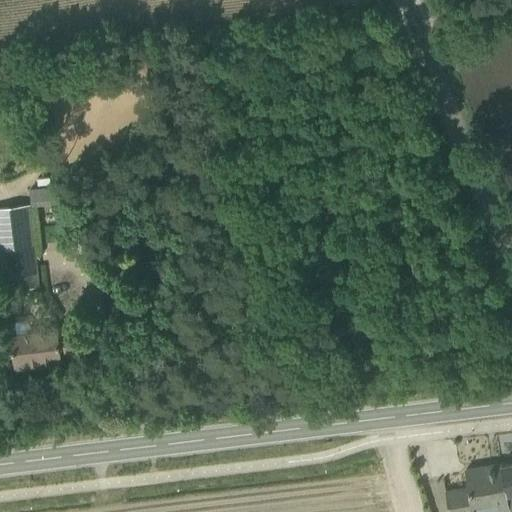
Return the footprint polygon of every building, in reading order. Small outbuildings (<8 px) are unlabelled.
[(35,203),(54,200),(52,184),(32,187),(35,203)] [(0,288),(38,284),(29,204),(0,207),(0,288)] [(61,356),(79,353),(75,326),(31,330),(30,327),(29,324),(24,320),(14,321),(9,325),(14,368),(62,363),(61,356)] [(509,508),(511,507),(511,460),(501,462),(509,508)] [(482,511),(509,508),(501,462),(465,468),(469,487),(446,492),(449,511),(482,511)]
